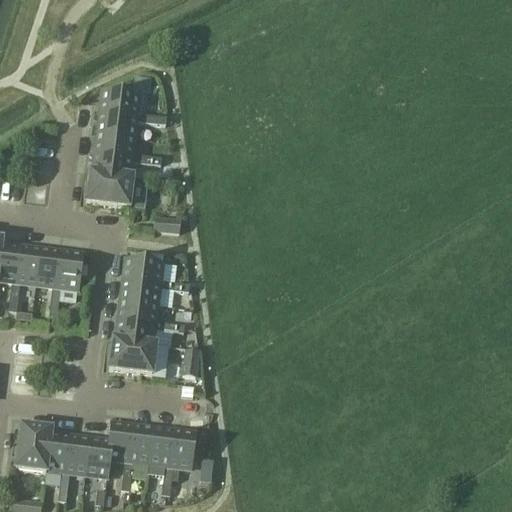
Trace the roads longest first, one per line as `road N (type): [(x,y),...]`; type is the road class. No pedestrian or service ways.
road 1 (residential): [(86,0),(66,19),(47,90),(69,129),(58,225)]
road 2 (residential): [(58,225),(108,231),(86,396)]
road 3 (residential): [(218,412),(86,396)]
